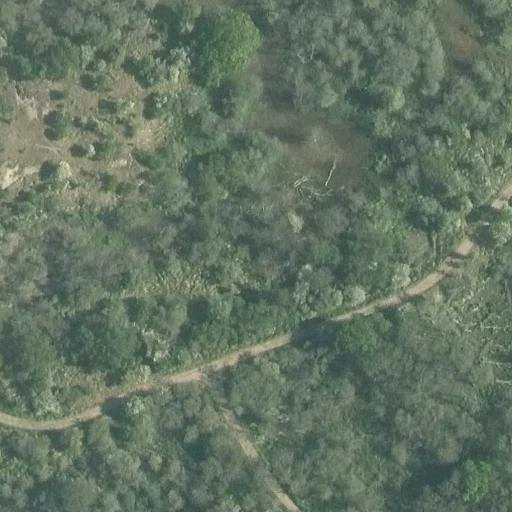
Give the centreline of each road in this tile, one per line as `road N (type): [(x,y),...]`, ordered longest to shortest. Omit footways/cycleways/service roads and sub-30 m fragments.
road 1 (track): [(206,367),(419,286),(511,193)]
road 2 (track): [(0,416),(60,426),(206,367)]
road 3 (track): [(295,511),(257,468),(206,367)]
